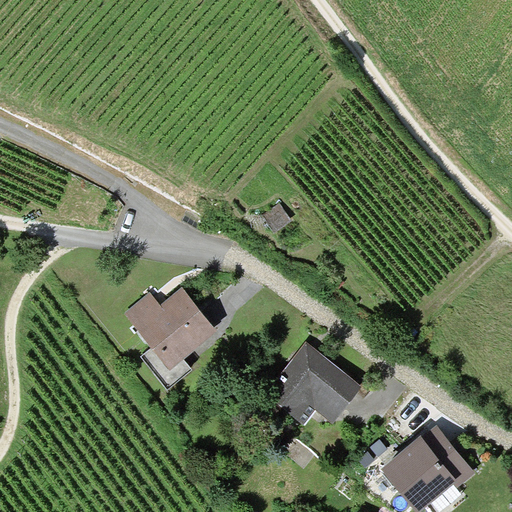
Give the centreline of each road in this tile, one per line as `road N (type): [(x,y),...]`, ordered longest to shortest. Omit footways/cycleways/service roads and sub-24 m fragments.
road 1 (residential): [(511,446),(332,312),(159,238)]
road 2 (track): [(312,0),(419,141),(511,237)]
road 3 (track): [(69,236),(159,238),(114,184),(9,131)]
road 4 (track): [(0,452),(13,408),(14,293),(69,236)]
road 5 (track): [(414,319),(507,232)]
